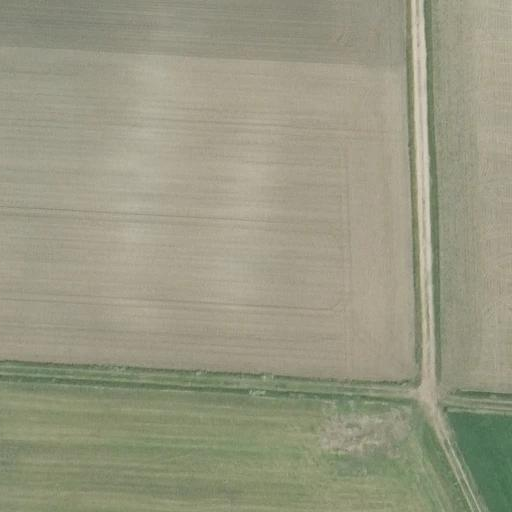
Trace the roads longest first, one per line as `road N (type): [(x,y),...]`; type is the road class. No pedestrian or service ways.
road 1 (track): [(426,391),(0,369)]
road 2 (track): [(426,391),(414,0)]
road 3 (track): [(479,511),(426,391)]
